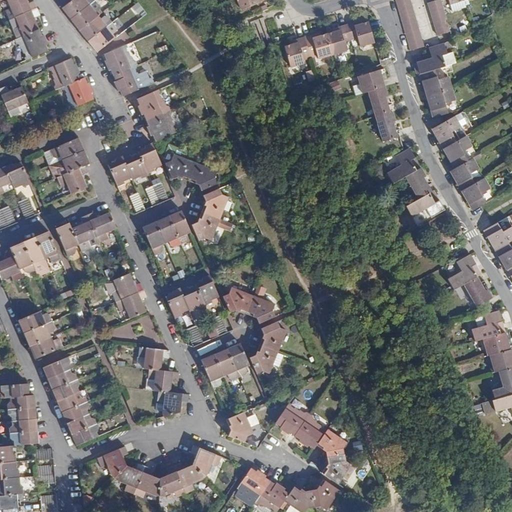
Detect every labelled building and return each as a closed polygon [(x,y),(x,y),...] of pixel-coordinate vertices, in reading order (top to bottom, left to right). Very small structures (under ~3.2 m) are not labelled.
[(27,0),(2,0),(0,1),(0,2),(4,11),(5,11),(9,20),(37,8),(34,1),(28,3),(27,0)] [(62,8),(73,0),(60,0),(58,2),(62,8)] [(71,19),(95,0),(94,0),(73,0),(62,8),(67,15),(71,19)] [(79,30),(97,16),(95,13),(99,10),(99,6),(95,0),(71,19),(75,25),(79,30)] [(241,9),(236,0),(233,0),(230,2),(235,12),(241,9)] [(236,0),(241,9),(264,0),(263,0),(236,0)] [(410,0),(397,4),(399,11),(412,7),(410,0)] [(442,5),(440,0),(428,4),(429,9),(442,5)] [(452,11),(466,7),(464,0),(449,4),(452,11)] [(251,11),(252,14),(262,11),(267,8),(266,5),(251,11)] [(442,5),(429,9),(431,16),(444,12),(442,5)] [(412,7),(399,11),(401,18),(414,14),(412,7)] [(40,15),(37,8),(9,20),(13,28),(20,26),(23,34),(24,36),(39,30),(36,22),(34,17),(40,15)] [(444,12),(431,16),(433,23),(446,19),(444,12)] [(416,21),(414,14),(401,18),(403,24),(416,21)] [(84,37),(88,41),(111,23),(107,17),(104,16),(100,19),(97,16),(79,30),(84,37)] [(433,23),(435,30),(448,26),(446,19),(433,23)] [(418,28),(416,21),(403,24),(405,31),(418,28)] [(96,52),(115,38),(112,34),(116,31),(116,28),(111,23),(88,41),(91,45),(96,52)] [(360,46),(374,43),(368,23),(362,24),(354,26),(353,23),(346,25),(350,39),(357,38),(360,46)] [(326,34),(332,55),(347,51),(344,41),(350,39),(346,25),(339,27),(340,30),(332,33),(326,34)] [(437,35),(450,31),(448,26),(435,30),(437,35)] [(420,34),(418,28),(405,31),(407,38),(420,34)] [(42,35),(39,30),(24,36),(15,40),(16,42),(20,44),(21,47),(23,49),(27,56),(25,57),(27,60),(48,51),(46,45),(48,44),(45,37),(44,35),(42,35)] [(304,38),(310,58),(317,56),(318,59),(332,55),(326,34),(320,36),(312,38),(312,35),(304,38)] [(407,38),(409,45),(422,41),(420,34),(407,38)] [(304,38),(297,39),(298,42),(290,45),(285,47),(286,51),(288,50),(293,66),(304,63),(303,59),(310,58),(304,38)] [(410,50),(423,47),(422,41),(409,45),(410,50)] [(127,46),(126,44),(104,54),(107,60),(105,61),(106,63),(109,70),(111,70),(114,75),(136,66),(137,65),(136,62),(133,60),(131,56),(130,56),(128,52),(127,51),(125,48),(127,46)] [(446,54),(443,44),(428,49),(431,58),(413,64),(416,75),(420,74),(445,67),(442,55),(446,54)] [(71,59),(50,68),(51,70),(51,69),(54,73),(53,74),(55,79),(54,80),(56,84),(55,86),(56,90),(63,87),(79,80),(77,73),(79,73),(78,69),(75,64),(73,64),(71,59)] [(135,70),(136,66),(114,75),(116,81),(114,82),(116,86),(118,91),(120,91),(123,96),(153,83),(151,78),(149,78),(146,71),(138,74),(136,72),(135,70)] [(451,89),(445,67),(420,74),(426,96),(451,89)] [(385,87),(380,70),(357,77),(359,84),(362,94),(367,92),(385,87)] [(84,78),(79,80),(63,87),(64,89),(65,89),(67,92),(66,94),(68,98),(67,98),(70,104),(68,106),(70,109),(93,99),(91,93),(93,92),(91,86),(89,83),(87,83),(84,78)] [(362,94),(359,84),(353,86),(356,95),(362,94)] [(9,92),(6,86),(0,88),(0,92),(11,117),(21,113),(18,106),(28,102),(21,86),(9,92)] [(387,96),(385,87),(367,92),(373,109),(375,117),(390,113),(386,97),(387,96)] [(160,91),(160,89),(137,99),(139,105),(138,106),(140,110),(142,115),(144,115),(146,120),(170,110),(168,105),(166,105),(161,96),(160,96),(159,92),(160,91)] [(451,89),(426,96),(433,118),(458,111),(451,89)] [(366,110),(368,119),(375,117),(373,109),(366,110)] [(156,141),(178,132),(176,129),(175,129),(173,126),(173,125),(172,120),(172,119),(171,117),(171,114),(172,113),(170,110),(146,120),(149,126),(147,127),(148,130),(151,136),(153,136),(156,141)] [(382,142),(397,137),(392,122),(395,121),(393,113),(390,113),(375,117),(382,142)] [(461,113),(454,116),(463,131),(472,126),(465,114),(461,113)] [(454,116),(432,129),(443,149),(465,136),(470,133),(469,132),(473,129),(472,126),(463,131),(454,116)] [(465,136),(443,149),(454,169),(472,158),(474,157),(477,156),(465,136)] [(64,159),(84,150),(81,143),(79,138),(45,152),(50,165),(64,159)] [(154,168),(161,164),(152,143),(145,146),(145,149),(139,152),(139,154),(147,173),(155,170),(154,168)] [(174,154),(186,159),(189,151),(169,143),(164,158),(171,161),(174,154)] [(387,174),(393,184),(405,177),(421,168),(410,149),(396,156),(401,166),(387,174)] [(86,156),(84,150),(64,159),(65,163),(59,166),(62,175),(85,165),(89,163),(86,156)] [(123,158),(132,177),(132,179),(141,176),(142,178),(148,175),(147,173),(139,154),(133,156),(129,155),(123,158)] [(178,177),(189,181),(196,163),(186,159),(174,154),(171,161),(165,163),(172,179),(178,177)] [(108,165),(117,186),(125,183),(124,180),(132,177),(123,158),(122,156),(116,159),(115,161),(108,165)] [(461,191),(484,178),(472,158),(454,169),(450,171),(461,191)] [(65,163),(64,159),(50,165),(55,178),(57,177),(62,175),(59,166),(65,163)] [(11,164),(5,166),(12,182),(14,188),(23,184),(24,186),(31,184),(21,162),(16,164),(11,164)] [(201,191),(217,184),(214,178),(216,172),(196,163),(189,181),(199,185),(201,191)] [(88,172),(85,165),(62,175),(57,177),(62,186),(67,184),(72,194),(87,187),(83,178),(81,175),(88,172)] [(5,166),(0,168),(0,194),(5,192),(3,186),(12,182),(5,166)] [(418,199),(432,192),(423,178),(425,176),(421,168),(405,177),(414,192),(418,199)] [(495,198),(484,178),(461,191),(473,211),(495,198)] [(153,186),(161,203),(169,199),(162,183),(153,186)] [(24,187),(26,197),(32,196),(30,186),(24,187)] [(146,189),(154,206),(161,203),(153,186),(146,189)] [(206,201),(202,211),(219,219),(228,197),(221,194),(219,189),(203,195),(206,201)] [(431,218),(444,210),(434,191),(432,192),(418,199),(412,203),(406,206),(412,217),(426,209),(431,218)] [(418,199),(414,192),(408,195),(412,203),(418,199)] [(130,196),(138,213),(145,210),(138,193),(130,196)] [(27,218),(35,215),(28,198),(20,201),(27,218)] [(1,210),(8,226),(16,223),(12,214),(8,206),(1,210)] [(0,210),(0,225),(1,229),(8,226),(1,210),(0,210)] [(187,233),(191,232),(181,211),(175,213),(168,216),(180,243),(187,240),(188,237),(187,233)] [(192,224),(199,240),(204,238),(211,240),(217,226),(230,231),(233,224),(219,219),(202,211),(198,222),(192,224)] [(94,212),(88,215),(100,242),(109,238),(106,233),(116,228),(110,213),(103,215),(97,218),(94,212)] [(100,242),(88,215),(81,217),(83,223),(80,225),(72,228),(78,244),(81,250),(91,246),(100,242)] [(165,243),(165,244),(167,242),(168,245),(174,247),(180,243),(168,216),(164,218),(155,222),(165,243)] [(143,227),(155,255),(162,253),(163,249),(162,245),(165,243),(155,222),(150,224),(143,227)] [(78,244),(72,228),(69,223),(63,225),(56,229),(68,256),(75,253),(76,249),(75,245),(78,244)] [(502,232),(497,223),(484,231),(495,251),(508,243),(511,240),(511,227),(502,232)] [(54,262),(61,259),(49,231),(41,235),(36,237),(45,258),(49,257),(51,260),(54,262)] [(42,259),(45,258),(36,237),(29,240),(23,242),(35,270),(42,267),(43,263),(42,259)] [(28,273),(35,270),(23,242),(17,245),(10,247),(11,249),(20,269),(23,268),(26,272),(28,273)] [(511,249),(508,243),(495,251),(506,270),(508,269),(511,266),(511,249)] [(0,261),(0,276),(2,280),(12,276),(15,281),(23,277),(20,269),(11,249),(5,252),(7,258),(2,260),(0,261)] [(482,274),(471,255),(457,263),(462,272),(448,280),(454,290),(463,285),(477,277),(482,274)] [(39,279),(52,273),(45,258),(42,259),(43,263),(42,267),(35,270),(39,279)] [(130,273),(116,279),(114,280),(106,283),(111,294),(113,293),(116,302),(144,290),(141,283),(135,285),(132,279),(130,273)] [(211,299),(218,296),(209,275),(203,278),(202,281),(196,284),(197,286),(205,304),(211,301),(211,299)] [(476,307),(492,298),(487,290),(485,291),(481,283),(477,277),(463,285),(476,307)] [(259,323),(275,317),(273,311),(275,304),(262,298),(266,288),(258,285),(256,289),(254,295),(253,295),(246,314),(257,318),(259,323)] [(206,307),(205,304),(197,286),(190,288),(187,287),(181,290),(189,309),(190,311),(197,308),(199,310),(206,307)] [(189,309),(181,290),(180,287),(173,291),(172,293),(165,297),(175,318),(182,315),(181,313),(189,309)] [(241,312),(246,314),(253,295),(232,287),(228,294),(223,296),(230,312),(236,310),(241,312)] [(127,308),(131,318),(146,312),(143,306),(141,299),(146,297),(144,290),(116,302),(120,311),(127,308)] [(24,333),(52,321),(50,315),(46,313),(42,315),(41,311),(38,312),(19,320),(22,328),(24,333)] [(475,341),(483,339),(506,332),(499,311),(484,315),(487,325),(472,330),(475,341)] [(218,336),(227,332),(220,315),(211,319),(218,336)] [(210,340),(218,336),(211,319),(202,323),(210,340)] [(55,328),(52,321),(24,333),(27,339),(30,346),(51,337),(50,333),(54,331),(55,328)] [(260,344),(278,351),(286,330),(279,328),(277,322),(261,328),(264,334),(260,344)] [(187,330),(193,343),(194,346),(203,342),(196,325),(187,330)] [(488,356),(490,355),(511,349),(511,345),(510,346),(506,332),(483,339),(488,356)] [(53,341),(51,337),(30,346),(33,354),(35,359),(63,347),(60,340),(58,339),(53,341)] [(245,367),(249,364),(239,343),(233,346),(227,349),(239,377),(246,374),(247,371),(245,367)] [(269,373),(278,351),(260,344),(257,350),(255,355),(250,358),(257,373),(262,371),(269,373)] [(145,358),(144,368),(149,368),(161,370),(162,364),(162,357),(169,358),(170,351),(140,347),(139,357),(145,358)] [(214,354),(224,376),(227,374),(229,379),(233,380),(239,377),(227,349),(221,351),(214,354)] [(511,349),(490,355),(494,372),(499,371),(511,367),(511,349)] [(201,360),(213,388),(220,386),(221,381),(220,377),(224,376),(214,354),(210,356),(201,360)] [(70,361),(68,357),(43,367),(46,373),(48,378),(70,369),(68,365),(70,361)] [(511,367),(499,371),(506,396),(511,394),(511,367)] [(161,370),(149,368),(148,379),(155,380),(154,390),(159,391),(171,392),(171,385),(172,379),(178,380),(179,373),(161,370)] [(70,369),(48,378),(51,384),(53,390),(78,379),(76,374),(72,373),(70,369)] [(78,379),(53,390),(56,396),(58,401),(79,391),(77,387),(79,386),(79,383),(78,379)] [(5,394),(5,397),(11,397),(30,395),(29,390),(29,383),(1,385),(1,391),(5,394)] [(62,412),(88,401),(85,397),(81,396),(79,391),(58,401),(60,406),(62,412)] [(163,412),(165,416),(180,411),(181,405),(182,401),(188,402),(189,394),(171,392),(159,391),(158,401),(164,401),(163,412)] [(485,414),(511,407),(511,410),(511,394),(506,396),(482,403),(485,414)] [(8,404),(8,409),(36,407),(35,399),(35,395),(30,395),(11,397),(11,400),(8,404)] [(67,423),(88,414),(87,410),(89,409),(90,405),(88,401),(62,412),(64,416),(67,423)] [(295,436),(310,414),(307,412),(304,413),(298,410),(293,408),(292,406),(292,404),(290,403),(276,423),(281,426),(280,428),(285,432),(289,434),(290,432),(295,436)] [(36,407),(8,409),(9,415),(13,417),(13,421),(37,419),(36,411),(36,407)] [(253,434),(244,412),(227,419),(231,429),(229,436),(237,439),(244,442),(247,436),(253,434)] [(72,434),(97,423),(94,419),(90,418),(88,414),(67,423),(69,428),(72,434)] [(313,417),(310,414),(295,436),(300,439),(299,441),(303,444),(307,447),(309,445),(314,449),(317,445),(328,429),(326,428),(322,428),(320,427),(321,426),(316,422),(316,421),(313,419),(313,417)] [(10,433),(38,431),(37,426),(37,419),(13,421),(13,424),(10,427),(10,433)] [(99,428),(97,423),(72,434),(74,440),(76,445),(98,436),(97,432),(99,428)] [(327,457),(344,454),(343,449),(347,443),(328,429),(317,445),(322,448),(326,451),(327,457)] [(15,445),(39,443),(38,435),(38,431),(10,433),(11,438),(14,441),(15,445)] [(265,439),(260,449),(269,452),(273,443),(265,439)] [(0,462),(16,461),(16,453),(13,453),(13,445),(0,446),(0,462)] [(193,465),(205,476),(208,474),(212,464),(218,466),(223,457),(194,445),(192,448),(191,452),(197,455),(193,465)] [(112,473),(114,477),(127,465),(124,459),(123,455),(128,453),(125,446),(97,458),(102,467),(107,465),(112,473)] [(35,460),(54,459),(53,450),(35,452),(35,460)] [(345,461),(344,454),(327,457),(328,464),(325,468),(321,473),(338,484),(341,480),(351,464),(345,461)] [(0,478),(20,478),(19,470),(17,469),(16,461),(0,462),(0,478)] [(125,491),(134,494),(146,466),(143,465),(139,463),(136,469),(127,465),(114,477),(118,480),(128,484),(125,491)] [(174,466),(186,494),(195,490),(193,484),(203,479),(205,476),(193,465),(183,468),(180,463),(178,464),(174,466)] [(36,467),(36,476),(56,474),(55,466),(36,467)] [(156,496),(160,496),(160,479),(150,474),(152,468),(149,467),(146,466),(134,494),(143,498),(147,492),(156,496)] [(160,479),(160,496),(164,495),(175,492),(177,498),(186,494),(174,466),(170,467),(167,468),(170,474),(160,479)] [(235,498),(251,509),(255,503),(270,481),(265,477),(266,475),(261,471),(258,469),(256,472),(251,468),(237,489),(240,490),(235,498)] [(37,484),(56,483),(56,474),(36,476),(37,484)] [(0,495),(24,493),(23,486),(21,485),(20,478),(0,478),(0,495)] [(326,510),(340,491),(324,480),(319,486),(317,489),(311,490),(315,507),(321,506),(326,510)] [(274,511),(277,511),(285,501),(289,494),(284,490),(285,488),(280,485),(277,482),(275,484),(270,481),(255,503),(259,505),(263,505),(266,507),(267,506),(271,510),(272,509),(274,511)] [(305,511),(309,508),(315,507),(311,490),(305,491),(300,488),(296,485),(289,494),(285,501),(300,511),(305,511)] [(0,507),(21,506),(21,501),(24,499),(24,493),(0,495),(0,507)] [(41,496),(42,504),(58,503),(57,495),(41,496)] [(84,496),(85,507),(93,499),(90,496),(87,495),(84,496)] [(58,503),(42,504),(42,511),(59,511),(58,503)]
